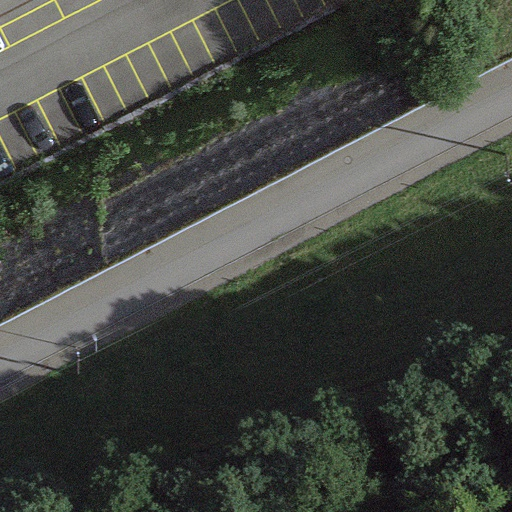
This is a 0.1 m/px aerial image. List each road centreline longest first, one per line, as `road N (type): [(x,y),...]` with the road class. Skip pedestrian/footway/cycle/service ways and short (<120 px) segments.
road 1 (unclassified): [(511,102),(0,377)]
road 2 (track): [(511,366),(172,511)]
